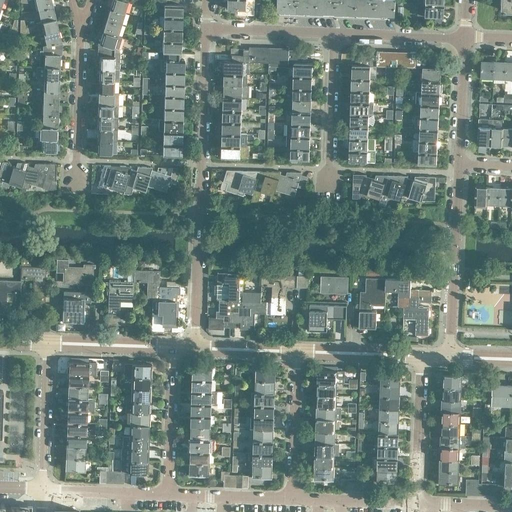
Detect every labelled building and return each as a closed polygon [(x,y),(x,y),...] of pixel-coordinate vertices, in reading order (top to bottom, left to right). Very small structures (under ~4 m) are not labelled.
[(53,6),(51,0),(35,0),(38,10),(53,6)] [(124,0),(123,0),(112,0),(110,9),(124,13),(128,2),(130,2),(131,0),(124,0)] [(164,4),(163,16),(181,17),(182,4),(179,4),(178,0),(160,0),(161,4),(164,4)] [(246,10),(246,0),(228,0),(228,9),(246,10)] [(277,0),(277,12),(278,12),(278,11),(283,11),(355,14),(394,16),(395,16),(395,0),(277,0)] [(511,0),(502,0),(502,10),(511,10),(511,0)] [(418,3),(418,5),(419,5),(418,15),(426,16),(435,16),(435,21),(442,22),(443,17),(444,17),(444,5),(426,4),(418,3)] [(56,19),(53,6),(38,10),(41,22),(56,19)] [(121,24),(124,13),(110,9),(106,20),(121,24)] [(181,28),(181,17),(163,16),(163,28),(181,28)] [(58,30),(56,19),(41,22),(36,23),(39,35),(44,34),(44,33),(58,30)] [(117,36),(121,24),(106,20),(103,32),(117,36)] [(181,40),(181,28),(163,28),(163,40),(181,40)] [(61,42),(58,30),(44,33),(44,34),(47,45),(43,46),(43,50),(47,50),(62,49),(62,42),(61,42)] [(122,38),(117,36),(103,32),(99,43),(98,43),(98,50),(117,53),(120,53),(120,50),(119,49),(122,38)] [(142,52),(142,59),(158,59),(161,59),(163,59),(163,52),(180,52),(181,40),(163,40),(162,51),(158,51),(158,52),(142,52)] [(62,55),(62,49),(47,50),(43,50),(42,54),(45,54),(44,67),(59,67),(60,55),(62,55)] [(269,63),(269,50),(249,49),(249,62),(261,62),(269,63)] [(119,70),(120,53),(117,53),(98,50),(97,57),(100,57),(99,69),(114,69),(119,70)] [(295,63),(295,57),(295,51),(269,50),(269,63),(269,66),(277,67),(294,67),(295,63)] [(180,59),(180,52),(163,52),(163,59),(161,59),(160,70),(165,71),(183,71),(184,59),(180,59)] [(396,67),(396,54),(371,53),(371,59),(370,66),(376,66),(376,67),(388,67),(396,67)] [(416,68),(422,68),(422,61),(422,55),(396,54),(396,67),(404,68),(416,68)] [(243,73),(243,62),(242,62),(242,61),(231,61),(225,61),(225,73),(243,73)] [(493,78),(494,61),(492,61),(489,61),(482,61),(481,68),(481,70),(481,78),(493,78)] [(505,79),(506,62),(496,62),(496,61),(494,61),(493,78),(505,79)] [(307,63),(295,63),(294,67),(294,75),(312,76),(312,64),(307,63)] [(370,78),(370,66),(358,65),(352,65),(352,77),(370,78)] [(36,67),(36,79),(44,79),(59,79),(59,67),(44,67),(39,67),(36,67)] [(441,68),(434,68),(423,68),(423,79),(440,80),(441,68)] [(119,82),(119,70),(114,69),(99,69),(99,81),(114,81),(114,82),(119,82)] [(183,84),(183,71),(165,71),(165,83),(183,84)] [(222,73),(222,77),(225,77),(224,85),(243,85),(248,85),(248,74),(243,73),(225,73),(222,73)] [(288,75),(288,87),(294,87),(312,88),(312,76),(294,75),(288,75)] [(369,89),(370,78),(352,77),(352,89),(369,89)] [(59,92),(59,79),(44,79),(43,91),(59,92)] [(440,92),(440,80),(423,79),(422,91),(440,92)] [(114,82),(114,81),(99,81),(98,93),(113,93),(114,82)] [(182,96),(183,84),(165,83),(165,95),(182,96)] [(242,98),(243,85),(224,85),(224,97),(242,98)] [(311,100),(312,88),(294,87),(293,100),(311,100)] [(369,102),(369,89),(352,89),(351,101),(369,102)] [(58,104),(59,92),(43,91),(43,103),(58,104)] [(439,104),(440,92),(422,91),(421,104),(439,104)] [(118,94),(113,93),(98,93),(98,105),(117,106),(118,94)] [(182,108),(182,96),(165,95),(164,107),(182,108)] [(242,110),(242,98),(224,97),(224,110),(242,110)] [(311,112),(311,100),(293,100),(293,112),(311,112)] [(351,101),(351,113),(369,113),(373,113),(373,114),(374,102),(369,102),(351,101)] [(58,115),(58,104),(43,103),(43,115),(58,115)] [(439,116),(439,104),(421,104),(421,115),(439,116)] [(117,118),(117,106),(98,105),(98,117),(117,118)] [(182,120),(182,108),(164,107),(164,119),(182,120)] [(241,122),(242,110),(224,110),(223,122),(241,122)] [(310,124),(311,112),(293,112),(292,124),(310,124)] [(373,113),(369,113),(351,113),(350,125),(368,126),(372,126),(373,114),(373,113)] [(57,128),(58,115),(43,115),(42,127),(57,128)] [(438,128),(439,116),(421,115),(420,128),(438,128)] [(98,117),(97,129),(117,130),(117,118),(112,118),(98,117)] [(159,119),(158,131),(163,131),(181,132),(181,124),(182,121),(182,120),(164,119),(159,119)] [(241,134),(241,122),(223,122),(223,134),(241,134)] [(310,136),(310,124),(292,124),(292,136),(310,136)] [(368,138),(368,126),(350,125),(350,138),(368,138)] [(38,127),(38,139),(42,139),(57,140),(57,128),(42,127),(38,127)] [(490,144),(491,127),(478,127),(478,134),(478,136),(478,144),(483,144),(490,144)] [(502,145),(503,128),(491,127),(490,144),(492,144),(500,145),(502,145)] [(438,140),(438,128),(420,128),(420,140),(438,140)] [(511,145),(511,128),(503,128),(502,145),(505,145),(511,145)] [(117,142),(117,130),(97,129),(97,141),(117,142)] [(181,144),(181,132),(163,131),(163,143),(181,144)] [(240,147),(241,134),(223,134),(222,146),(240,147)] [(310,149),(310,136),(292,136),(292,148),(310,149)] [(347,138),(347,142),(350,142),(350,150),(368,150),(376,151),(376,138),(368,138),(350,138),(347,138)] [(57,152),(57,140),(42,139),(41,151),(57,152)] [(437,153),(438,140),(420,140),(419,152),(437,153)] [(116,154),(117,142),(97,141),(96,153),(116,154)] [(180,156),(181,144),(163,143),(162,155),(180,156)] [(222,146),(222,157),(240,158),(248,158),(248,147),(240,147),(222,146)] [(309,160),(310,149),(292,148),(291,160),(309,160)] [(350,150),(349,162),(367,162),(375,162),(376,151),(368,150),(350,150)] [(436,165),(437,153),(419,152),(418,164),(436,165)] [(26,171),(27,165),(27,163),(17,162),(15,167),(7,165),(5,170),(2,180),(1,186),(6,187),(8,182),(21,186),(21,187),(23,181),(26,171)] [(56,164),(43,163),(37,163),(36,168),(28,165),(27,165),(26,171),(23,181),(21,187),(28,189),(30,183),(41,187),(48,189),(55,190),(56,164)] [(126,185),(129,174),(130,169),(130,166),(120,166),(118,171),(110,168),(110,166),(104,166),(97,188),(104,190),(106,184),(124,190),(126,185)] [(130,169),(129,174),(126,185),(144,191),(145,191),(147,186),(146,186),(149,175),(145,174),(146,174),(144,173),(146,167),(140,167),(139,172),(131,169),(130,169)] [(151,169),(149,175),(146,186),(147,186),(165,191),(165,192),(166,192),(169,182),(175,184),(178,172),(172,170),(171,175),(170,175),(170,176),(167,175),(166,174),(167,168),(161,167),(160,172),(151,170),(152,170),(151,169)] [(255,189),(258,178),(259,173),(260,171),(227,170),(224,181),(229,182),(226,190),(245,195),(246,192),(253,194),(253,195),(255,189)] [(252,200),(251,202),(259,202),(259,200),(262,191),(274,195),(276,190),(275,190),(279,179),(278,179),(280,174),(281,174),(281,172),(269,171),(267,171),(266,173),(260,171),(259,173),(258,178),(255,189),(253,195),(252,200)] [(281,174),(280,174),(278,179),(279,179),(275,190),(276,190),(294,195),(295,196),(297,189),(298,189),(298,187),(297,187),(298,187),(304,188),(308,176),(301,175),(301,172),(290,172),(289,176),(286,175),(281,174)] [(382,194),(385,183),(387,178),(387,175),(376,175),(374,180),(366,177),(367,174),(353,174),(353,198),(360,198),(362,193),(380,199),(382,194)] [(403,195),(406,184),(407,178),(408,178),(408,176),(387,175),(387,178),(385,183),(382,194),(401,200),(403,195)] [(422,197),(435,198),(435,190),(436,177),(419,176),(418,181),(408,178),(407,178),(406,184),(403,195),(409,196),(409,197),(417,199),(417,198),(422,200),(422,197)] [(475,203),(475,208),(487,208),(487,204),(488,187),(486,187),(484,187),(483,187),(476,187),(476,186),(475,194),(475,196),(475,203)] [(499,205),(500,188),(490,187),(488,187),(487,204),(499,205)] [(511,205),(511,191),(511,188),(510,188),(508,188),(500,188),(499,205),(511,205)] [(21,257),(21,264),(21,266),(30,266),(30,258),(21,257)] [(56,259),(56,271),(64,271),(64,279),(64,280),(64,283),(70,283),(70,280),(74,280),(74,283),(92,284),(92,268),(92,264),(84,264),(84,268),(74,268),(71,268),(65,267),(67,264),(68,259),(56,259)] [(46,267),(30,266),(21,266),(20,271),(20,278),(33,279),(32,302),(28,302),(28,315),(45,315),(46,302),(45,302),(45,294),(46,267)] [(146,298),(152,298),(158,298),(159,287),(159,271),(134,270),(134,281),(138,281),(140,281),(147,281),(146,297),(146,298)] [(242,307),(243,293),(243,273),(237,273),(231,273),(228,273),(222,273),(218,272),(218,275),(217,275),(216,281),(217,281),(217,283),(218,283),(221,283),(221,285),(223,285),(223,284),(231,284),(230,300),(219,299),(219,300),(219,311),(217,311),(216,318),(224,318),(223,327),(224,327),(229,327),(230,327),(230,311),(230,306),(239,307),(242,307)] [(262,274),(261,285),(266,286),(268,286),(275,286),(275,287),(274,302),(267,302),(267,313),(267,314),(274,314),(286,314),(286,303),(287,287),(295,288),(295,275),(287,275),(262,274)] [(347,293),(348,277),(334,277),(334,278),(322,278),(322,276),(321,292),(335,292),(335,291),(347,291),(347,293)] [(385,305),(386,290),(386,278),(366,278),(366,291),(360,291),(359,327),(376,328),(377,311),(371,311),(372,305),(373,305),(373,304),(385,305)] [(411,279),(386,278),(386,290),(393,290),(395,290),(398,290),(398,291),(399,291),(398,307),(404,307),(404,306),(410,306),(410,296),(418,296),(419,290),(411,290),(411,279)] [(16,292),(20,292),(21,281),(20,281),(0,279),(0,313),(6,314),(7,291),(14,292),(16,292)] [(108,301),(108,319),(107,324),(119,325),(120,301),(133,302),(134,283),(109,282),(108,298),(109,298),(109,301),(108,301)] [(179,288),(166,287),(159,287),(158,298),(152,298),(152,309),(156,309),(158,309),(166,309),(165,325),(164,325),(164,326),(177,326),(178,293),(179,293),(179,288)] [(91,292),(63,291),(62,322),(83,323),(84,305),(82,305),(82,302),(90,302),(91,292)] [(230,315),(230,327),(235,327),(235,328),(236,328),(236,322),(241,322),(241,329),(253,329),(253,312),(261,313),(263,313),(267,313),(267,302),(261,301),(261,293),(243,293),(242,307),(239,307),(239,312),(233,311),(233,316),(230,315)] [(418,296),(410,296),(410,306),(404,306),(404,307),(403,318),(417,318),(416,334),(416,335),(428,335),(428,333),(429,333),(429,328),(428,328),(429,307),(418,307),(419,302),(431,302),(431,296),(418,296)] [(310,304),(309,331),(327,331),(327,318),(346,319),(347,305),(310,304)] [(68,374),(88,375),(87,375),(88,363),(89,363),(89,362),(68,362),(69,362),(69,374),(68,374)] [(132,364),(132,376),(150,377),(154,377),(154,373),(150,372),(151,364),(132,364)] [(193,378),(213,379),(212,379),(212,367),(213,367),(213,366),(193,366),(194,366),(193,378)] [(256,380),(275,381),(275,369),(276,369),(256,368),(256,369),(257,369),(256,380)] [(318,383),(317,383),(318,383),(337,383),(344,384),(345,371),(338,371),(318,370),(318,371),(318,382),(318,383)] [(380,385),(400,385),(399,385),(400,374),(400,373),(401,373),(381,372),(381,373),(381,385),(380,385)] [(88,375),(68,374),(69,374),(68,386),(87,387),(87,386),(87,375),(88,375)] [(442,387),(462,388),(462,387),(461,387),(462,376),(462,375),(442,374),(442,375),(443,375),(443,387),(442,387)] [(475,375),(474,388),(482,388),(483,376),(475,375)] [(150,389),(150,377),(132,376),(131,388),(150,389)] [(213,379),(193,378),(193,390),(192,390),(212,391),(212,379),(213,379)] [(275,381),(256,380),(256,381),(256,392),(275,393),(274,393),(275,381)] [(336,395),(337,383),(318,383),(318,394),(317,394),(317,395),(337,395),(336,395)] [(511,385),(507,385),(507,386),(503,386),(503,385),(493,385),(493,384),(492,384),(492,399),(486,399),(485,414),(491,414),(492,405),(492,403),(500,403),(500,405),(511,405),(511,385)] [(400,386),(400,385),(380,385),(381,385),(381,397),(380,397),(400,397),(399,397),(399,386),(400,386)] [(87,387),(68,386),(68,398),(67,398),(87,399),(87,398),(87,387)] [(462,388),(442,387),(443,387),(442,399),(461,400),(461,399),(461,388),(462,388)] [(150,401),(150,389),(131,388),(131,400),(150,401)] [(212,391),(192,390),(193,390),(193,402),(192,402),(212,403),(211,403),(212,391)] [(252,392),(251,404),(255,404),(274,405),(274,401),(274,393),(275,393),(256,392),(255,392),(252,392)] [(337,395),(317,395),(318,395),(317,406),(317,407),(336,407),(336,395),(337,395)] [(400,398),(400,397),(380,397),(381,397),(380,409),(399,409),(399,398),(400,398)] [(87,399),(67,398),(68,398),(68,402),(68,410),(67,410),(87,411),(86,411),(86,399),(87,399)] [(461,400),(442,399),(442,403),(442,411),(441,411),(461,411),(460,411),(461,400)] [(125,400),(125,412),(131,412),(149,413),(150,401),(131,400),(125,400)] [(212,403),(192,402),(193,403),(193,407),(192,414),(211,415),(211,403),(212,403)] [(275,405),(255,404),(255,405),(256,405),(255,416),(274,417),(274,405),(275,405)] [(336,407),(317,407),(317,418),(316,418),(316,419),(336,419),(335,419),(336,407)] [(399,410),(399,409),(380,409),(380,421),(379,421),(399,421),(398,421),(399,410)] [(87,411),(67,410),(68,410),(67,414),(67,422),(86,423),(86,422),(86,411),(87,411)] [(461,412),(461,411),(441,411),(442,411),(441,423),(461,424),(461,423),(460,423),(460,412),(461,412)] [(149,425),(149,413),(131,412),(130,424),(149,425)] [(211,415),(192,414),(192,426),(191,426),(211,427),(210,427),(211,415)] [(251,416),(251,428),(254,428),(274,429),(273,429),(274,417),(255,416),(251,416)] [(336,419),(316,419),(317,419),(316,430),(316,431),(335,431),(335,419),(336,419)] [(399,422),(399,421),(379,421),(380,421),(379,433),(398,433),(398,429),(398,422),(399,422)] [(86,423),(67,422),(67,434),(66,434),(86,435),(86,434),(85,434),(86,423)] [(461,424),(441,423),(441,435),(460,435),(460,424),(461,424)] [(149,437),(149,425),(130,424),(130,436),(149,437)] [(211,427),(191,426),(192,427),(191,438),(210,439),(210,427),(211,427)] [(274,429),(254,428),(254,429),(255,429),(254,440),(273,441),(273,429),(274,429)] [(335,431),(316,431),(316,442),(315,442),(315,443),(335,443),(334,443),(335,431)] [(398,434),(398,433),(379,433),(379,445),(378,445),(398,445),(397,445),(398,441),(398,434)] [(86,435),(66,434),(67,434),(66,446),(85,447),(85,446),(85,435),(86,435)] [(440,447),(441,447),(459,448),(465,448),(465,436),(460,435),(441,435),(440,435),(441,435),(441,447),(440,447)] [(123,436),(122,448),(148,449),(149,437),(130,436),(123,436)] [(210,439),(191,438),(191,450),(190,450),(210,451),(210,439)] [(273,441),(254,440),(254,441),(254,452),(253,452),(272,453),(273,441)] [(339,443),(335,443),(315,443),(316,443),(316,454),(315,454),(315,455),(335,455),(339,455),(339,443)] [(398,446),(398,445),(378,445),(379,445),(379,457),(398,457),(397,457),(397,446),(398,446)] [(85,447),(66,446),(66,450),(66,458),(65,458),(85,459),(84,458),(85,447)] [(459,459),(459,448),(441,447),(440,459),(459,459)] [(148,461),(148,449),(122,448),(122,460),(148,461)] [(210,451),(190,450),(190,451),(191,451),(191,455),(191,462),(190,462),(210,463),(209,463),(210,451)] [(246,452),(246,464),(253,464),(273,465),(272,465),(272,453),(273,453),(272,453),(253,452),(246,452)] [(335,455),(315,455),(316,455),(315,459),(315,466),(315,467),(334,467),(334,455),(335,455)] [(373,456),(372,468),(378,469),(397,469),(397,458),(398,458),(398,457),(379,457),(378,457),(373,456)] [(85,459),(65,458),(66,458),(66,470),(65,470),(65,471),(85,471),(84,470),(84,459),(85,459)] [(459,460),(459,459),(440,459),(440,471),(439,471),(459,472),(459,471),(458,471),(459,460)] [(147,473),(148,461),(122,460),(122,471),(147,472),(147,473)] [(210,463),(190,462),(190,463),(191,463),(190,474),(189,474),(189,475),(209,476),(209,475),(209,463),(210,463)] [(273,465),(253,464),(253,465),(253,476),(252,476),(252,477),(272,478),(272,477),(272,465),(273,465)] [(96,476),(99,476),(100,471),(105,471),(105,467),(97,467),(96,476)] [(334,467),(315,467),(315,478),(314,478),(314,479),(334,480),(334,479),(333,479),(334,467)] [(397,470),(397,469),(378,469),(378,481),(377,481),(397,482),(397,481),(396,481),(397,470)] [(224,475),(229,475),(230,471),(221,471),(221,480),(224,480),(224,475)] [(459,472),(439,471),(440,471),(439,483),(459,484),(458,484),(458,483),(458,472),(459,472)] [(349,491),(349,479),(341,479),(340,491),(349,491)] [(474,495),(474,483),(479,484),(479,480),(466,479),(466,495),(474,495)]
